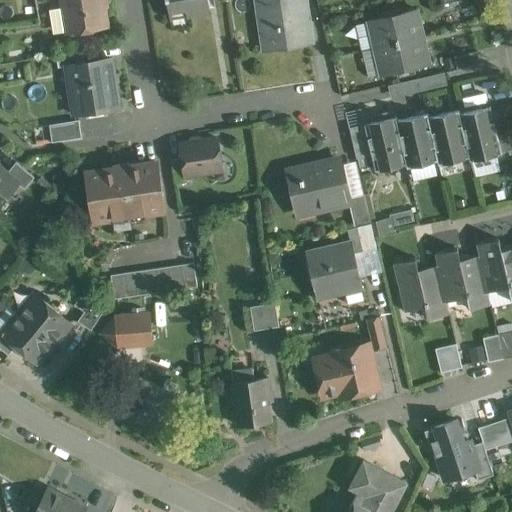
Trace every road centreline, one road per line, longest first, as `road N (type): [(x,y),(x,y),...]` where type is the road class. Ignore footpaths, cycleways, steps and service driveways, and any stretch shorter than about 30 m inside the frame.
road 1 (residential): [(216,507),(238,466),(385,410),(511,374)]
road 2 (residential): [(133,0),(152,118),(319,101)]
road 3 (residential): [(216,507),(0,397)]
